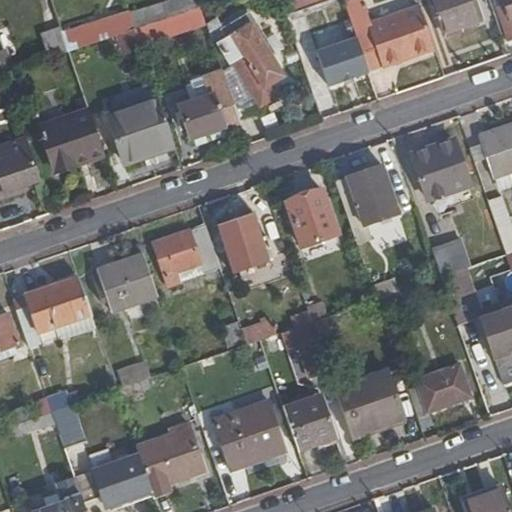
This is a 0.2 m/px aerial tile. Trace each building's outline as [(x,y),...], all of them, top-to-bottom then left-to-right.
[(129,14),(135,29),(199,7),(196,0),(177,0),(167,3),(167,1),(129,14)] [(281,0),(286,15),(329,0),(281,0)] [(380,70),(434,53),(419,8),(368,24),(359,0),(345,5),(356,36),(369,71),(379,66),(380,70)] [(432,0),(445,36),(460,31),(459,28),(479,21),(471,0),(432,0)] [(511,0),(496,0),(510,39),(511,38),(511,0)] [(120,34),(135,29),(129,14),(129,12),(113,18),(118,34),(120,34)] [(242,16),(219,30),(225,39),(216,45),(229,65),(232,63),(253,95),(270,84),(283,75),(251,24),(248,26),(242,16)] [(68,52),(118,34),(113,18),(63,35),(68,52)] [(213,21),(205,26),(206,28),(216,45),(225,39),(219,30),(213,21)] [(135,29),(120,34),(127,53),(142,47),(135,29)] [(48,59),(68,52),(63,35),(42,42),(48,59)] [(369,71),(356,36),(317,50),(330,85),(369,71)] [(234,112),(221,74),(202,81),(207,95),(197,99),(180,105),(190,136),(237,121),(234,112)] [(176,95),(180,105),(197,99),(207,95),(202,81),(179,88),(176,95)] [(277,94),(270,84),(253,95),(259,105),(277,94)] [(159,100),(157,93),(107,110),(109,116),(159,100)] [(159,100),(109,116),(124,161),(143,155),(141,149),(172,139),(159,100)] [(102,152),(88,110),(38,127),(53,170),(102,152)] [(482,143),(488,158),(494,176),(499,191),(511,186),(511,125),(480,136),(482,143)] [(1,193),(40,179),(26,138),(0,145),(0,197),(3,196),(1,193)] [(141,149),(143,155),(174,145),(172,139),(141,149)] [(412,155),(427,198),(468,184),(454,141),(412,155)] [(469,147),(474,162),(488,158),(482,143),(469,147)] [(55,175),(104,157),(102,152),(53,170),(55,175)] [(381,165),(335,181),(351,228),(397,212),(381,165)] [(284,201),(300,246),(335,234),(320,189),(284,201)] [(511,219),(504,195),(487,201),(506,254),(511,252),(511,219)] [(234,273),(269,261),(252,213),(217,224),(234,273)] [(219,268),(204,225),(187,230),(198,263),(197,264),(200,274),(219,268)] [(198,263),(187,230),(152,242),(166,286),(177,282),(174,272),(197,264),(198,263)] [(449,243),(459,270),(465,268),(467,268),(457,240),(449,243)] [(449,243),(431,249),(441,277),(459,270),(449,243)] [(156,295),(142,256),(95,272),(108,311),(156,295)] [(465,268),(474,294),(482,317),(502,310),(500,305),(488,309),(474,265),(467,268),(465,268)] [(441,277),(441,278),(450,302),(474,294),(465,268),(459,270),(441,277)] [(94,327),(77,277),(12,299),(28,345),(39,341),(41,345),(94,327)] [(371,286),(376,300),(393,294),(389,280),(371,286)] [(393,294),(376,300),(381,313),(418,301),(413,287),(393,294)] [(450,302),(457,324),(481,317),(482,317),(474,294),(450,302)] [(511,300),(500,305),(502,310),(511,306),(511,300)] [(511,306),(502,310),(511,338),(511,306)] [(511,380),(511,338),(502,310),(482,317),(481,317),(498,364),(505,383),(511,380)] [(8,313),(0,315),(0,349),(18,344),(8,313)] [(244,343),(274,334),(269,318),(239,328),(244,343)] [(228,346),(243,341),(236,322),(222,327),(228,346)] [(327,372),(310,323),(279,333),(286,352),(298,348),(308,379),(327,372)] [(437,363),(455,359),(452,345),(434,350),(437,363)] [(138,361),(109,371),(115,389),(144,379),(138,361)] [(426,411),(470,396),(460,366),(416,380),(426,411)] [(333,389),(349,436),(405,417),(389,370),(333,389)] [(281,408),(296,450),(334,437),(320,395),(281,408)] [(283,449),(267,402),(214,420),(230,469),(245,464),(245,462),(283,449)] [(54,421),(51,411),(5,427),(8,436),(54,421)] [(189,430),(136,448),(138,455),(151,492),(152,495),(170,489),(167,482),(202,470),(189,430)] [(151,492),(138,455),(93,470),(106,507),(151,492)] [(85,511),(73,477),(55,483),(58,490),(61,501),(47,506),(32,511),(85,511)] [(466,511),(510,511),(501,487),(463,500),(466,511)] [(61,501),(58,490),(43,495),(47,506),(61,501)]
